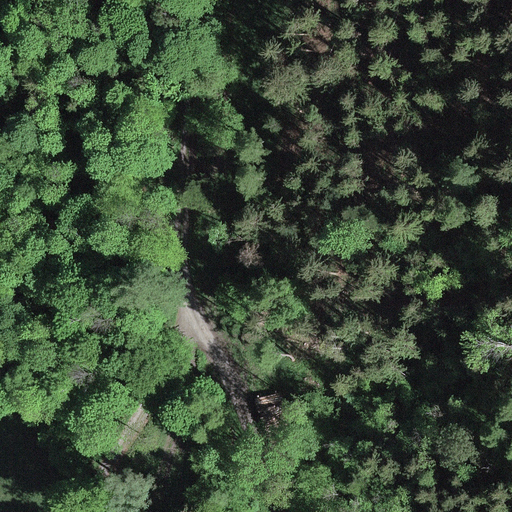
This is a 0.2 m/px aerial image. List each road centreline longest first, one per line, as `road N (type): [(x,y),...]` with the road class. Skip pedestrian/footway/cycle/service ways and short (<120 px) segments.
road 1 (track): [(188,299),(182,210),(196,83),(170,0)]
road 2 (track): [(188,299),(166,378),(88,511)]
road 3 (track): [(282,511),(261,437),(188,299)]
road 4 (track): [(178,335),(190,366),(157,511)]
